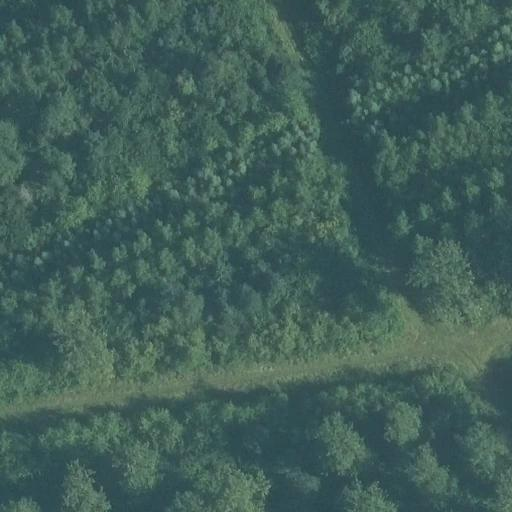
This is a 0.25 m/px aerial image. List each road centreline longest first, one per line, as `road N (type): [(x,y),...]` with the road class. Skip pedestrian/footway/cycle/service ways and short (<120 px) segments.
road 1 (track): [(511,337),(0,420)]
road 2 (track): [(426,351),(273,0)]
